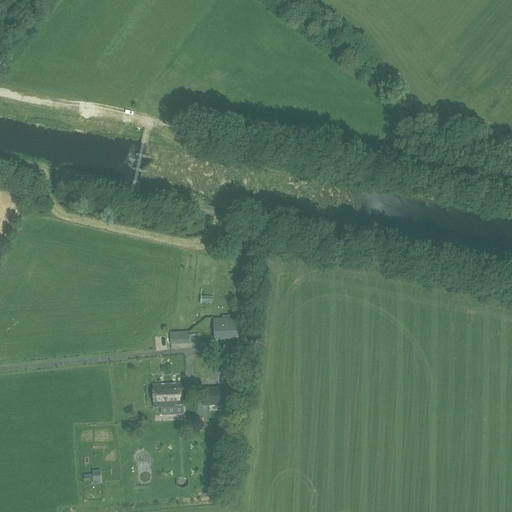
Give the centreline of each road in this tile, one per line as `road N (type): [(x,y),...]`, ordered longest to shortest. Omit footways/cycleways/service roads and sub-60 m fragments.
road 1 (track): [(511,194),(148,121)]
road 2 (track): [(219,228),(511,281)]
road 3 (unclassified): [(0,368),(154,353)]
road 4 (track): [(148,121),(0,92)]
